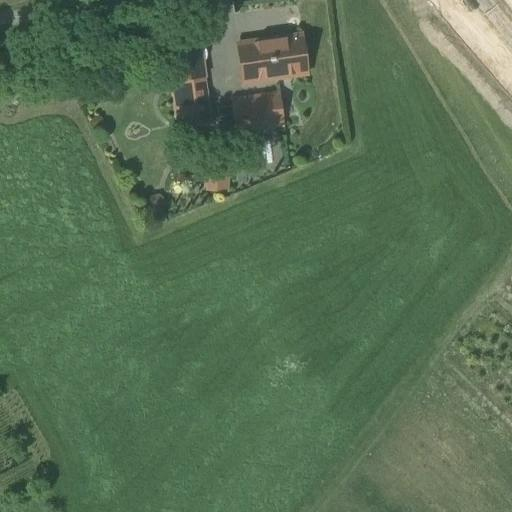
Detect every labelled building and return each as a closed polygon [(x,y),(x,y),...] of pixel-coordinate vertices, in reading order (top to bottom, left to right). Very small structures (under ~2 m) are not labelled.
[(196,31),(164,36),(171,81),(202,77),(203,77),(196,31)] [(301,34),(237,44),(242,84),(306,75),(301,34)] [(0,85),(22,84),(20,65),(0,66),(0,85)] [(202,77),(171,81),(176,117),(185,116),(187,129),(209,126),(202,77)] [(279,93),(231,100),(235,132),(283,125),(279,93)] [(227,166),(207,165),(205,189),(225,191),(227,166)] [(158,197),(149,199),(147,208),(153,214),(162,212),(164,203),(158,197)]
